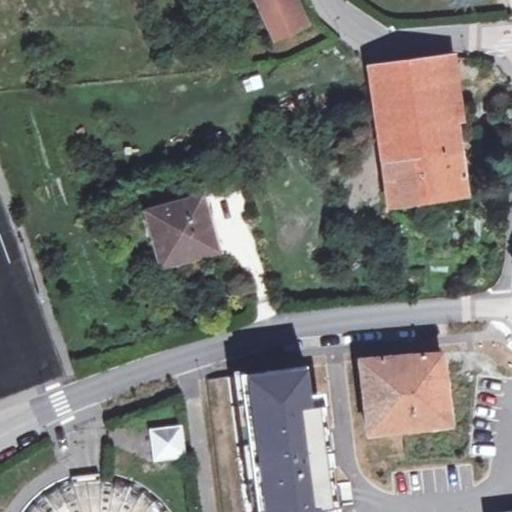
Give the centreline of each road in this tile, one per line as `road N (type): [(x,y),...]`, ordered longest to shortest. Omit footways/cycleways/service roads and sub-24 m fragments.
road 1 (tertiary): [(510,323),(466,315),(343,322),(189,352),(0,435)]
road 2 (unclassified): [(511,41),(401,46),(361,36),(329,0)]
